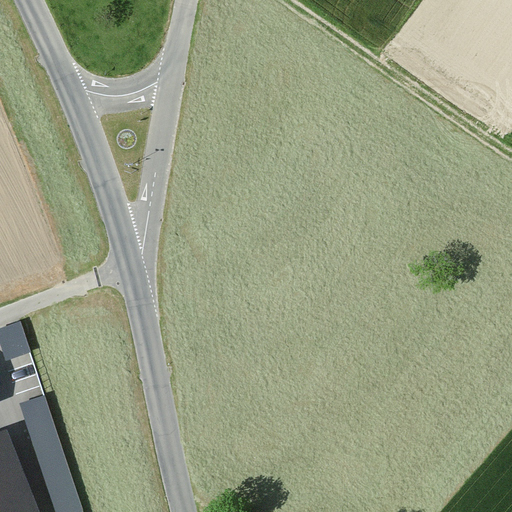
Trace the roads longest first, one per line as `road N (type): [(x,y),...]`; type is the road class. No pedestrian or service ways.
road 1 (track): [(289,0),(511,148)]
road 2 (unclassified): [(130,266),(184,511)]
road 3 (unclassified): [(130,266),(147,243),(173,79)]
road 4 (unclassified): [(72,96),(130,266)]
